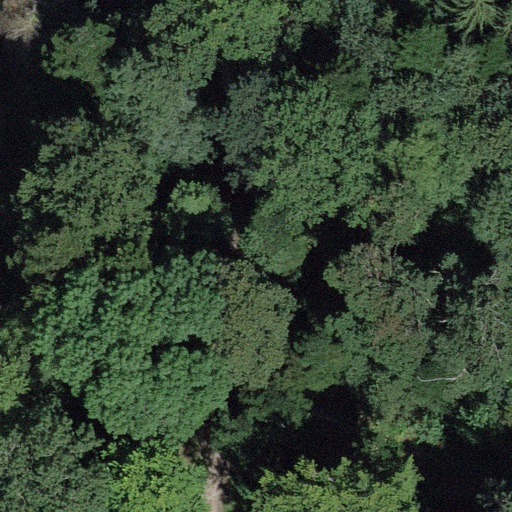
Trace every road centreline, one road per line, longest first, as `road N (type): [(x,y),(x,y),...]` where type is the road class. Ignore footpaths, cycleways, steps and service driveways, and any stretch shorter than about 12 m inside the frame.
road 1 (track): [(218,0),(255,255),(242,448),(223,511)]
road 2 (track): [(242,448),(511,491)]
